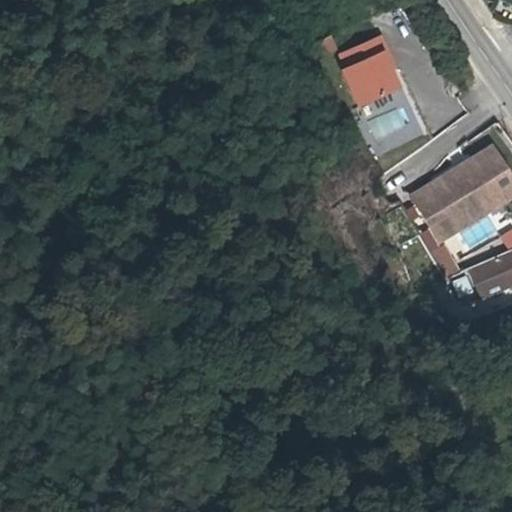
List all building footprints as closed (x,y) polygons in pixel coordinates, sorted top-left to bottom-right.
[(385,65),(389,62),(381,48),(345,68),(352,81),(348,83),(366,117),(402,96),(392,79),(385,65)] [(385,65),(392,79),(397,76),(389,62),(385,65)] [(444,215),(505,174),(487,147),(464,163),(466,167),(456,174),(453,170),(425,189),(427,193),(412,204),(433,235),(449,224),(444,215)] [(464,163),(453,170),(456,174),(466,167),(464,163)] [(449,224),(511,182),(505,174),(444,215),(449,224)] [(425,189),(409,199),(412,204),(427,193),(425,189)] [(505,249),(511,245),(511,227),(498,234),(505,249)] [(511,254),(466,275),(480,305),(511,289),(511,254)]
